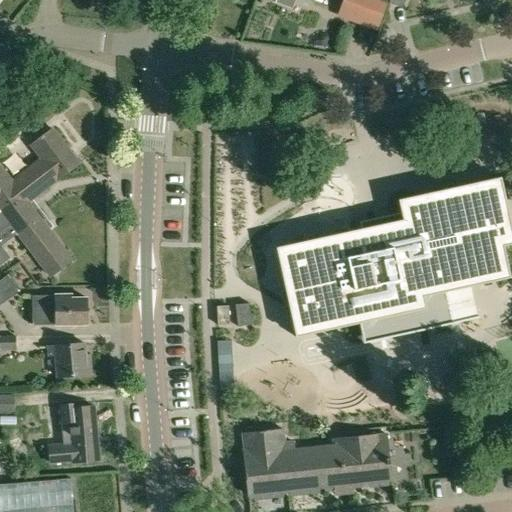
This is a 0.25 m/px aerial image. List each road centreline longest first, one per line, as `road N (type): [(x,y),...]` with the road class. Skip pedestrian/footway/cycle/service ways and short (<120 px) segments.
road 1 (secondary): [(161,511),(145,279),(158,49)]
road 2 (residential): [(344,74),(158,49)]
road 3 (residential): [(344,74),(511,43)]
road 4 (residential): [(158,49),(36,36)]
